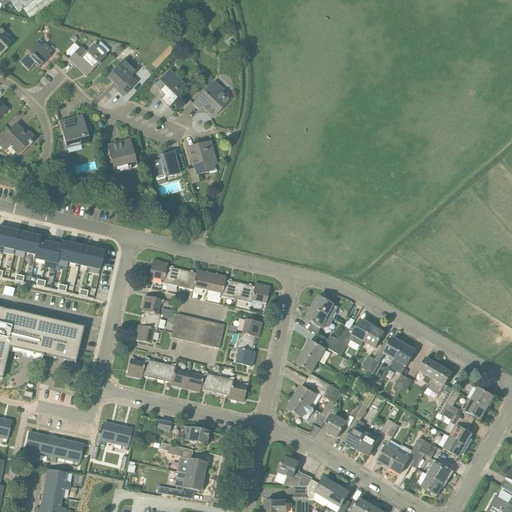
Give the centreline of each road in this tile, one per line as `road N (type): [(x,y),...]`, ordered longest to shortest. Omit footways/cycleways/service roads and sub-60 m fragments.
road 1 (residential): [(511,386),(351,291),(294,273)]
road 2 (residential): [(422,511),(309,444),(261,427)]
road 3 (residential): [(294,273),(129,236)]
road 4 (residential): [(261,427),(108,386)]
road 5 (residential): [(261,427),(294,273)]
road 6 (residential): [(108,386),(101,368),(129,236)]
road 7 (residential): [(116,116),(177,139),(177,127),(133,107),(118,111)]
road 8 (residential): [(451,511),(511,407)]
